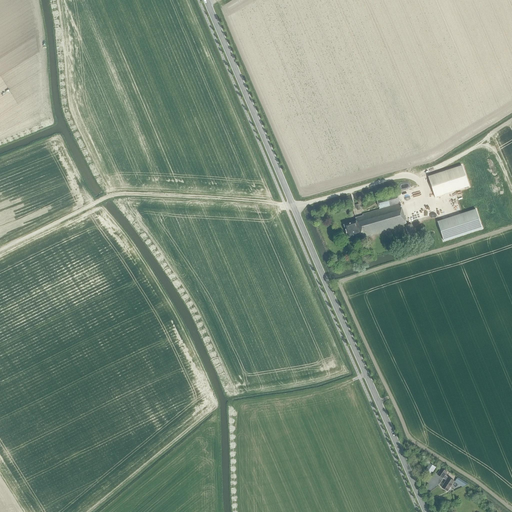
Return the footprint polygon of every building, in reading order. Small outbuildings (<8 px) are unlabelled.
[(462,166),(428,177),(435,198),(469,187),(462,166)] [(347,238),(362,234),(364,233),(365,237),(405,226),(408,237),(414,235),(411,224),(408,225),(397,193),(377,199),(380,210),(362,215),(363,216),(355,218),(356,221),(344,225),(347,238)] [(475,209),(437,221),(444,241),(482,229),(475,209)] [(432,472),(436,467),(430,463),(426,468),(432,472)] [(453,481),(448,477),(447,477),(444,475),(447,472),(441,468),(437,474),(442,478),(443,478),(446,480),(441,487),(447,491),(453,481)] [(464,488),(468,483),(459,477),(455,481),(464,488)]
